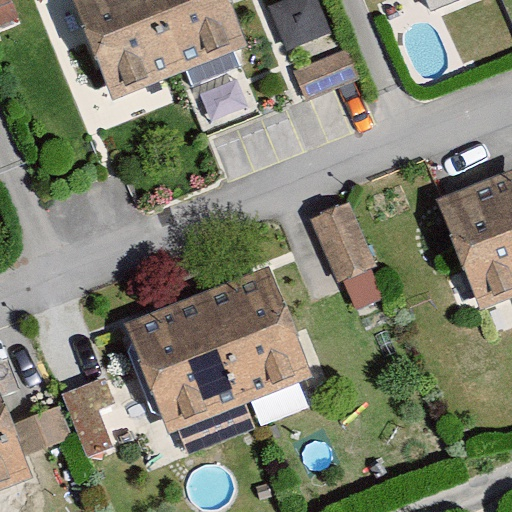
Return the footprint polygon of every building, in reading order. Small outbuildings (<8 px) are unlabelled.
[(7,0),(0,0),(0,30),(16,25),(7,0)] [(229,0),(74,0),(112,100),(248,49),(229,0)] [(288,37),(325,26),(317,0),(288,0),(278,3),(288,37)] [(345,51),(290,73),(303,104),(358,82),(345,51)] [(511,171),(441,199),(482,304),(511,291),(511,171)] [(382,264),(354,202),(316,219),(345,282),(382,264)] [(266,269),(124,327),(169,437),(178,433),(188,458),(258,429),(247,402),(311,375),(266,269)] [(0,381),(0,497),(36,484),(26,457),(68,441),(56,409),(16,424),(0,381)] [(69,389),(83,445),(116,437),(102,381),(69,389)]
